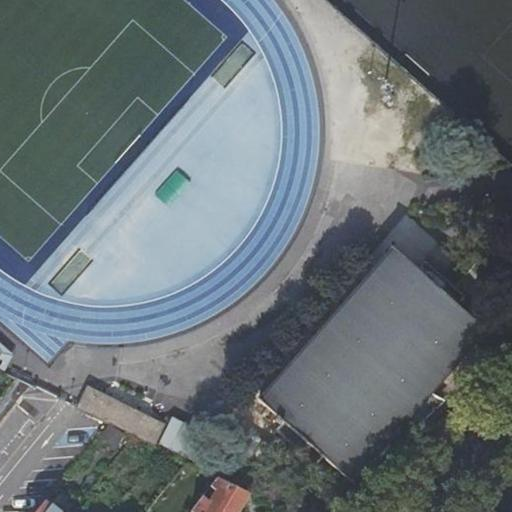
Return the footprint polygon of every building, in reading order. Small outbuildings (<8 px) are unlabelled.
[(487,353),(499,372),(511,364),(511,357),(504,344),(487,353)] [(134,438),(155,448),(163,430),(93,395),(83,413),(108,425),(134,438)] [(250,495),(223,482),(221,486),(246,501),(250,495)] [(221,486),(205,511),(239,511),(246,501),(221,486)] [(46,503),(56,511),(74,511),(75,511),(59,497),(64,491),(59,487),(46,503)] [(38,511),(56,511),(46,503),(38,511)]
